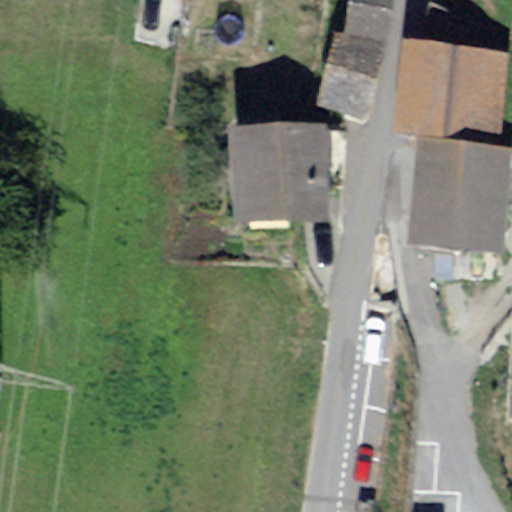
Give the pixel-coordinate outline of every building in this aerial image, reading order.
[(354,0),(348,43),(384,48),(391,0),(354,0)] [(373,123),(384,48),(348,43),(336,41),(325,115),(373,123)] [(406,58),(401,149),(419,150),(498,155),(504,63),(406,58)] [(333,231),(327,139),(231,145),(237,237),(333,231)] [(509,155),(498,155),(419,150),(413,254),(503,259),(509,155)]
